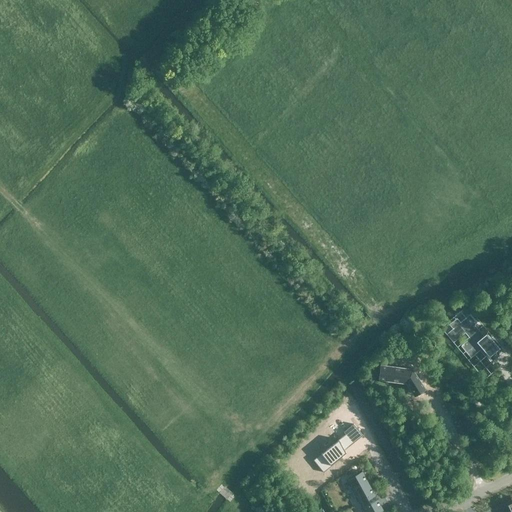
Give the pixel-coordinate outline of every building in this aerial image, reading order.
[(454,329),(447,335),(452,341),(460,335),(464,332),(469,338),(461,345),(470,356),(481,347),(489,356),(499,348),(486,333),(482,336),(473,324),(476,321),(471,315),(461,323),(457,318),(454,321),(450,324),(454,329)] [(379,359),(376,375),(404,381),(412,393),(424,386),(410,366),(379,359)] [(365,433),(356,421),(346,430),(355,441),(365,433)] [(316,457),(326,470),(344,455),(344,454),(348,450),(341,437),(316,457)] [(362,472),(347,480),(364,511),(377,511),(382,509),(362,472)]
